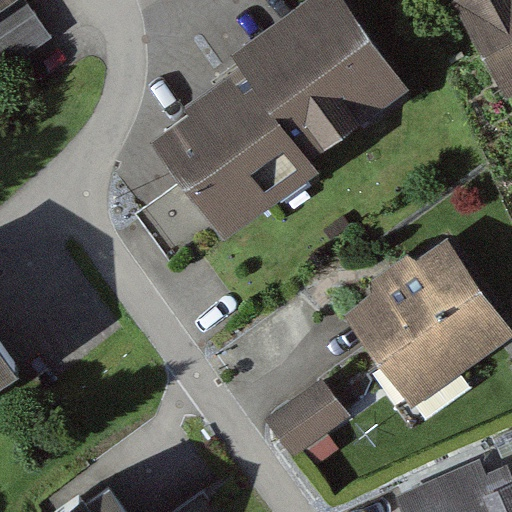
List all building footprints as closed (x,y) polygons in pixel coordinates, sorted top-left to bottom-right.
[(29,0),(1,0),(0,1),(0,60),(5,68),(53,33),(29,0)] [(411,77),(355,0),(283,0),(236,34),(246,49),(184,93),(189,100),(151,127),(187,174),(222,226),(226,231),(323,161),(313,147),(411,77)] [(511,0),(453,0),(502,94),(511,88),(511,0)] [(222,226),(187,174),(136,208),(171,261),(222,226)] [(511,332),(511,318),(451,234),(418,257),(408,252),(371,275),(373,288),(345,307),(414,402),(511,332)] [(0,376),(18,363),(0,338),(0,376)] [(323,374),(268,413),(297,453),(352,414),(323,374)] [(481,451),(395,489),(404,511),(511,511),(511,461),(490,471),(481,451)] [(131,511),(109,481),(89,495),(83,486),(47,511),(131,511)] [(218,511),(204,491),(174,511),(218,511)]
